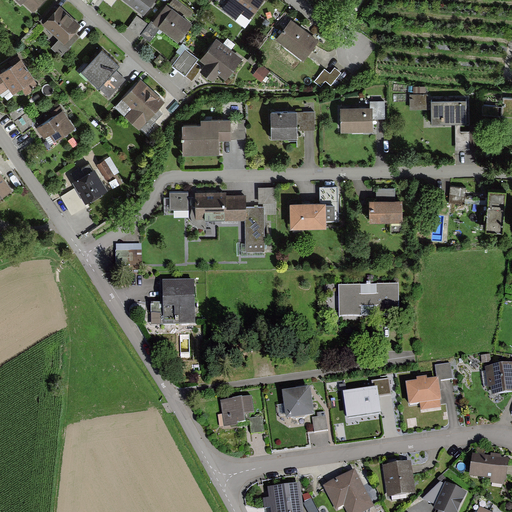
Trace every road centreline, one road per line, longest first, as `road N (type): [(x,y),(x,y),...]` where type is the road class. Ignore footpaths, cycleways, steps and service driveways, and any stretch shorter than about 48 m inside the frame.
road 1 (residential): [(84,254),(147,207),(160,181),(511,173)]
road 2 (residential): [(511,432),(481,429),(221,479)]
road 3 (residential): [(84,254),(221,479)]
road 4 (residential): [(0,132),(84,254)]
road 5 (residential): [(74,0),(172,86)]
